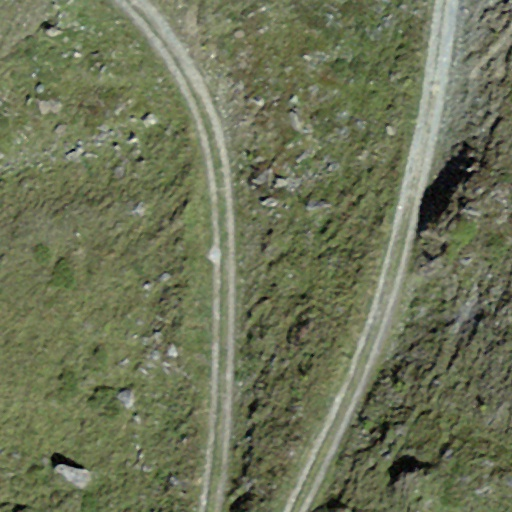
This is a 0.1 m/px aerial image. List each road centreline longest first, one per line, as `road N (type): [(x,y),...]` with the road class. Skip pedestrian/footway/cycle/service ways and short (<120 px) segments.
road 1 (track): [(284,511),(342,372),(394,211),(434,0)]
road 2 (track): [(121,0),(172,68),(206,166),(204,400),(193,511)]
